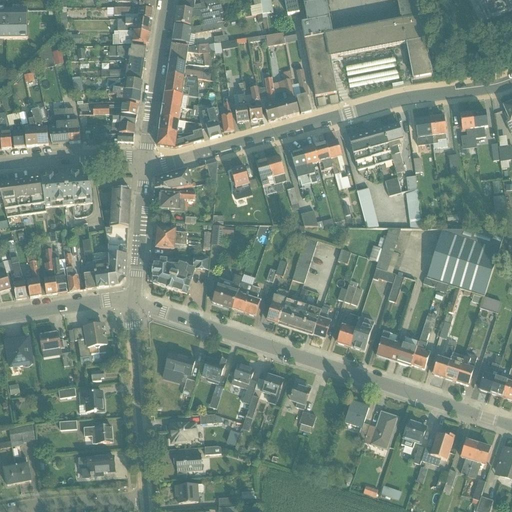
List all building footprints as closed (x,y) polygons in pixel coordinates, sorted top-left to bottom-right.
[(135,0),(135,11),(152,13),(153,0),(135,0)] [(287,18),(298,16),(294,0),(288,0),(284,1),(287,18)] [(323,38),(332,36),(324,0),(300,0),(306,25),(299,27),(314,100),(335,96),(330,72),(323,38)] [(413,84),(432,80),(415,0),(394,0),(399,22),(332,36),(323,38),(330,72),(407,56),(413,84)] [(475,0),(485,23),(511,11),(511,8),(508,0),(475,0)] [(178,1),(177,11),(195,14),(196,4),(178,1)] [(280,2),(270,3),(271,16),(280,16),(280,2)] [(258,20),(270,19),(270,3),(258,3),(258,20)] [(133,23),(151,25),(152,13),(135,11),(133,23)] [(174,28),(192,31),(195,14),(177,11),(174,28)] [(8,42),(25,42),(24,15),(8,15),(8,42)] [(133,23),(132,35),(149,37),(151,25),(133,23)] [(174,28),(171,48),(189,50),(192,31),(174,28)] [(131,45),(148,47),(149,37),(132,35),(131,45)] [(168,64),(186,67),(189,50),(171,48),(168,64)] [(128,61),(145,64),(147,52),(130,50),(128,61)] [(51,72),(68,69),(66,54),(49,57),(51,72)] [(125,83),(141,85),(145,64),(128,61),(125,83)] [(166,79),(184,81),(186,67),(168,64),(166,79)] [(166,79),(164,97),(182,100),(184,81),(166,79)] [(125,83),(123,93),(140,96),(141,85),(125,83)] [(121,103),(138,106),(140,96),(123,93),(121,103)] [(162,108),(180,111),(182,100),(164,97),(162,108)] [(301,117),(310,114),(305,97),(296,100),(301,117)] [(249,126),(262,124),(259,101),(246,103),(249,126)] [(283,121),(297,117),(293,103),(279,107),(283,121)] [(511,123),(511,103),(502,108),(510,125),(511,123)] [(237,126),(246,125),(244,107),(235,108),(237,126)] [(283,121),(279,107),(263,112),(268,126),(283,121)] [(119,118),(135,120),(136,109),(120,108),(119,118)] [(162,108),(160,121),(178,124),(180,111),(162,108)] [(473,132),(486,130),(483,113),(470,115),(473,132)] [(473,132),(470,115),(459,117),(462,134),(473,132)] [(223,136),(233,134),(230,116),(220,118),(223,136)] [(89,129),(103,127),(102,118),(88,120),(89,129)] [(119,118),(118,128),(134,129),(135,120),(119,118)] [(431,140),(445,138),(443,119),(429,120),(431,140)] [(431,140),(429,120),(414,122),(416,141),(431,140)] [(158,135),(176,137),(178,124),(160,121),(158,135)] [(210,141),(220,138),(216,124),(206,128),(210,141)] [(67,147),(78,146),(77,125),(66,126),(67,147)] [(67,147),(66,126),(48,127),(50,148),(67,147)] [(387,148),(402,145),(397,127),(382,130),(387,148)] [(117,137),(133,138),(134,129),(118,128),(117,137)] [(387,148),(382,130),(371,133),(376,151),(387,148)] [(188,137),(188,150),(204,144),(201,131),(188,137)] [(35,150),(34,132),(23,133),(25,151),(35,150)] [(35,150),(47,149),(45,132),(34,132),(35,150)] [(365,154),(376,151),(371,133),(360,136),(365,154)] [(12,151),(23,150),(21,134),(11,135),(12,151)] [(0,152),(10,152),(9,135),(0,135),(0,152)] [(158,135),(156,150),(176,151),(188,150),(188,137),(176,137),(158,135)] [(365,154),(360,136),(348,139),(353,157),(365,154)] [(116,145),(132,146),(133,138),(117,137),(116,145)] [(328,164),(340,161),(336,144),(324,147),(328,164)] [(499,164),(511,162),(511,148),(505,149),(505,145),(497,146),(499,164)] [(328,164),(324,147),(313,150),(317,167),(328,164)] [(306,170),(317,167),(313,150),(301,153),(306,170)] [(306,170),(301,153),(290,156),(295,173),(306,170)] [(458,176),(466,175),(462,156),(454,157),(458,176)] [(273,182),(283,179),(277,160),(267,163),(273,182)] [(273,182),(267,163),(255,166),(261,186),(273,182)] [(212,167),(213,186),(224,186),(223,167),(212,167)] [(237,201),(251,196),(243,170),(229,175),(237,201)] [(161,195),(190,190),(188,174),(159,179),(161,195)] [(89,205),(87,178),(40,182),(42,209),(89,205)] [(404,180),(391,184),(395,200),(408,196),(404,180)] [(410,182),(417,232),(430,230),(423,180),(410,182)] [(29,210),(42,209),(40,182),(26,184),(29,210)] [(29,210),(26,184),(13,185),(15,211),(29,210)] [(1,213),(15,211),(13,185),(0,185),(0,201),(0,203),(1,213)] [(364,194),(372,233),(385,230),(376,191),(364,194)] [(107,230),(127,232),(130,193),(111,192),(107,230)] [(298,209),(306,207),(302,192),(294,193),(298,209)] [(158,211),(177,214),(179,200),(160,197),(158,211)] [(510,208),(510,198),(500,198),(500,207),(510,208)] [(308,218),(311,231),(324,229),(321,215),(308,218)] [(266,229),(277,230),(278,222),(266,221),(266,229)] [(344,230),(353,230),(353,222),(344,222),(344,230)] [(156,230),(155,241),(174,242),(175,232),(156,230)] [(219,235),(211,235),(210,249),(228,250),(229,232),(219,231),(219,235)] [(394,303),(404,305),(409,279),(400,277),(404,257),(401,256),(405,235),(382,231),(376,262),(384,263),(380,281),(397,284),(394,303)] [(506,232),(442,231),(427,279),(484,298),(506,232)] [(154,252),(174,253),(174,242),(155,241),(154,252)] [(91,273),(100,273),(97,242),(89,243),(91,273)] [(106,267),(125,268),(126,250),(106,249),(106,267)] [(346,254),(345,262),(354,263),(355,255),(346,254)] [(71,269),(80,270),(80,258),(71,257),(71,269)] [(18,262),(4,265),(7,279),(21,276),(18,262)] [(274,284),(281,285),(282,281),(291,282),(293,263),(285,262),(284,272),(275,271),(274,284)] [(186,299),(194,273),(192,264),(167,263),(167,283),(151,283),(151,287),(156,289),(186,299)] [(151,283),(167,283),(167,263),(151,263),(151,283)] [(95,292),(107,291),(106,276),(94,277),(95,292)] [(0,295),(9,292),(3,277),(0,278),(0,295)] [(95,292),(94,277),(84,278),(85,293),(95,292)] [(68,295),(79,294),(78,279),(66,280),(68,295)] [(55,297),(65,296),(63,280),(53,281),(55,297)] [(55,297),(53,281),(42,283),(45,299),(55,297)] [(355,282),(352,291),(347,290),(344,302),(359,305),(364,284),(355,282)] [(27,301),(40,299),(38,283),(26,285),(27,301)] [(14,304),(25,302),(23,286),(12,287),(14,304)] [(211,307),(230,313),(236,296),(216,290),(211,307)] [(242,316),(247,299),(236,296),(230,313),(242,316)] [(242,316),(253,320),(259,303),(247,299),(242,316)] [(277,328),(283,309),(271,305),(265,325),(277,328)] [(277,328),(299,335),(305,316),(283,309),(277,328)] [(312,339),(318,320),(305,316),(299,335),(312,339)] [(312,339),(324,343),(330,324),(318,320),(312,339)] [(349,351),(358,329),(343,324),(335,345),(349,351)] [(86,352),(107,349),(104,326),(83,329),(86,352)] [(349,351),(364,357),(373,335),(358,329),(349,351)] [(40,355),(59,352),(57,336),(38,339),(40,355)] [(7,372),(31,369),(28,340),(4,343),(7,372)] [(393,365),(399,348),(381,341),(375,359),(393,365)] [(459,360),(461,343),(454,342),(452,359),(459,360)] [(393,365),(409,371),(410,368),(415,353),(399,348),(393,365)] [(415,353),(410,368),(423,372),(430,352),(417,348),(415,353)] [(163,374),(190,380),(194,361),(168,355),(163,374)] [(200,380),(218,386),(226,365),(208,358),(200,380)] [(431,379),(443,383),(449,364),(437,360),(431,379)] [(456,387),(462,368),(449,364),(443,383),(456,387)] [(505,379),(508,370),(500,367),(497,375),(505,379)] [(231,386),(247,392),(253,374),(237,368),(231,386)] [(456,387),(467,390),(473,372),(462,368),(456,387)] [(89,385),(103,384),(103,377),(103,370),(88,370),(89,385)] [(259,394),(277,401),(284,384),(266,376),(259,394)] [(478,394),(490,398),(495,380),(483,377),(478,394)] [(502,401),(507,384),(495,380),(490,398),(502,401)] [(288,403),(305,409),(312,391),(295,384),(288,403)] [(502,401),(511,404),(511,385),(507,384),(502,401)] [(15,389),(18,398),(26,396),(24,386),(15,389)] [(88,417),(103,416),(102,394),(79,396),(80,408),(88,407),(88,417)] [(343,426),(361,432),(368,410),(350,404),(343,426)] [(310,413),(303,430),(317,435),(323,418),(310,413)] [(368,447),(386,453),(397,420),(380,414),(368,447)] [(169,448),(197,445),(195,422),(166,425),(169,448)] [(402,441),(420,448),(427,429),(408,423),(402,441)] [(83,449),(111,448),(110,429),(82,431),(83,449)] [(41,431),(17,433),(18,443),(6,445),(6,448),(42,445),(41,431)] [(444,439),(437,436),(431,453),(425,451),(421,463),(438,469),(440,461),(446,463),(454,438),(445,435),(444,439)] [(472,465),(478,446),(466,442),(459,461),(472,465)] [(472,465),(484,469),(491,450),(478,446),(472,465)] [(506,482),(511,463),(511,451),(503,449),(493,477),(506,482)] [(176,475),(202,474),(201,455),(176,456),(176,475)] [(115,474),(114,456),(83,458),(83,470),(80,470),(80,479),(102,478),(102,474),(115,474)] [(22,488),(35,485),(31,467),(18,469),(22,488)] [(22,488),(18,469),(6,471),(9,490),(22,488)] [(175,507),(199,505),(198,487),(174,489),(175,507)] [(373,489),(370,497),(384,501),(386,493),(373,489)] [(404,505),(408,495),(391,489),(388,498),(404,505)] [(226,500),(225,511),(245,511),(246,501),(226,500)] [(489,502),(486,511),(499,511),(501,504),(489,502)]
